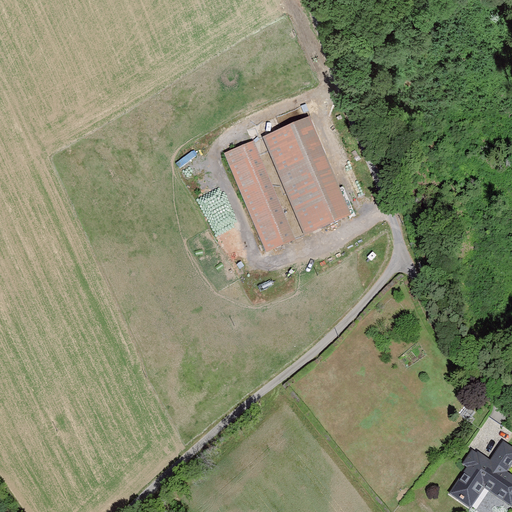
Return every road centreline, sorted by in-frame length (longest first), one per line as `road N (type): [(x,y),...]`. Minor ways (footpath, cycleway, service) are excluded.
road 1 (residential): [(130,511),(318,349),(400,256),(309,0)]
road 2 (track): [(400,256),(511,409)]
